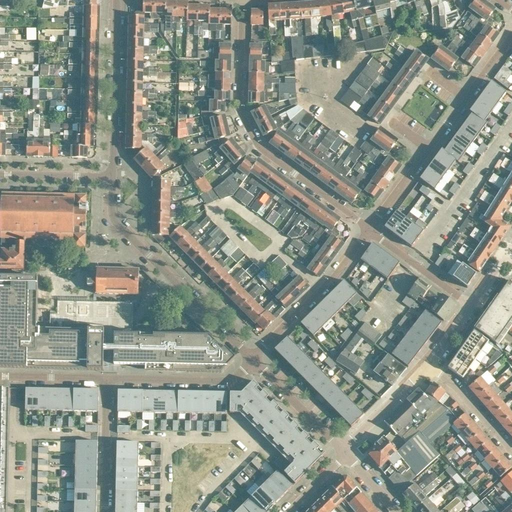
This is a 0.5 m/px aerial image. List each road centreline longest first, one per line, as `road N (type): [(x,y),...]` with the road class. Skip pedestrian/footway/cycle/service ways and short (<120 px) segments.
road 1 (residential): [(368,227),(254,142),(239,110),(241,0)]
road 2 (unclassified): [(252,358),(117,224),(112,176)]
road 3 (unclassified): [(112,176),(116,0)]
road 4 (residential): [(252,358),(338,272),(368,227)]
road 5 (residential): [(106,377),(231,379),(252,358)]
road 6 (residential): [(104,511),(106,377)]
road 7 (unclassified): [(345,453),(252,358)]
road 8 (residential): [(468,305),(368,227)]
road 9 (residential): [(511,451),(425,362)]
road 10 (unclassified): [(345,453),(425,362)]
